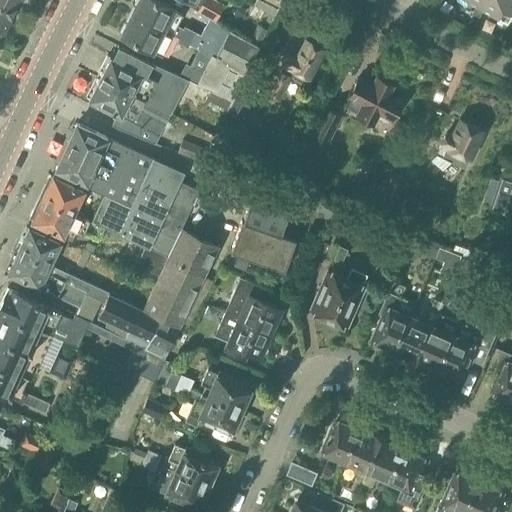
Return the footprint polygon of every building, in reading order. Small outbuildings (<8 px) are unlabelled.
[(0,0),(0,4),(15,11),(20,0),(0,0)] [(189,44),(198,49),(199,48),(246,73),(249,68),(248,67),(258,46),(260,47),(260,46),(259,45),(249,40),(249,41),(214,21),(215,20),(209,17),(201,34),(184,26),(183,28),(177,25),(182,14),(173,9),(173,8),(156,0),(137,0),(130,13),(172,34),(179,38),(176,42),(187,47),(189,44)] [(193,0),(193,2),(200,5),(197,10),(209,17),(215,20),(224,3),(218,0),(193,0)] [(275,15),(282,0),(255,0),(253,4),(275,15)] [(511,0),(472,0),(478,3),(473,12),(480,16),(485,7),(508,21),(511,14),(511,0)] [(0,26),(6,29),(15,11),(0,4),(0,26)] [(161,55),(172,34),(130,13),(120,34),(161,55)] [(257,25),(249,40),(259,45),(267,30),(257,25)] [(284,89),(291,76),(292,77),(293,79),(302,84),(306,82),(309,78),(324,49),(305,40),(297,55),(289,51),(279,70),(277,69),(272,80),(264,76),(258,88),(277,98),(282,88),(284,89)] [(110,54),(98,77),(170,114),(187,80),(179,76),(118,45),(113,56),(110,54)] [(179,76),(187,80),(196,84),(196,85),(232,101),(246,73),(199,48),(198,49),(190,65),(186,62),(179,76)] [(246,73),(232,101),(226,112),(243,119),(258,88),(264,76),(249,68),(246,73)] [(349,96),(350,97),(346,106),(356,111),(354,115),(373,124),(378,112),(393,119),(402,100),(388,94),(393,85),(376,76),(372,85),(358,78),(349,96)] [(155,142),(170,114),(98,77),(88,98),(117,113),(111,123),(155,142)] [(226,112),(232,101),(196,85),(180,119),(195,126),(205,105),(203,104),(205,102),(212,105),(208,113),(216,116),(208,132),(214,136),(222,119),(221,119),(225,111),(226,112)] [(326,145),(342,114),(325,105),(308,136),(326,145)] [(441,171),(450,162),(465,169),(483,131),(459,120),(452,135),(446,133),(439,145),(440,146),(436,155),(430,160),(441,171)] [(92,221),(145,245),(168,255),(180,230),(181,227),(202,182),(183,173),(184,171),(153,157),(152,158),(76,122),(55,168),(86,183),(89,188),(104,195),(92,221)] [(177,152),(202,162),(206,149),(182,140),(177,152)] [(393,173),(386,186),(375,209),(388,215),(393,206),(395,207),(408,180),(393,173)] [(73,212),(84,190),(52,175),(41,198),(89,221),(89,220),(73,212)] [(511,178),(500,175),(499,180),(491,177),(483,202),(489,204),(488,210),(505,216),(511,194),(511,178)] [(375,209),(386,186),(374,179),(360,205),(373,212),(375,209)] [(280,234),(290,208),(251,195),(242,220),(241,219),(230,251),(284,270),(295,239),(280,234)] [(82,235),(89,221),(41,198),(32,218),(71,240),(75,231),(82,235)] [(315,216),(339,224),(348,227),(352,215),(320,204),(315,216)] [(18,248),(49,263),(60,241),(28,226),(18,248)] [(50,305),(9,287),(7,291),(6,290),(0,303),(0,309),(43,329),(48,332),(52,334),(78,346),(86,327),(134,350),(123,366),(135,371),(135,372),(154,380),(164,359),(179,327),(189,331),(213,280),(204,276),(218,244),(181,227),(180,230),(168,255),(166,259),(158,274),(142,308),(161,318),(147,349),(74,314),(72,318),(61,313),(62,311),(50,306),(50,305)] [(388,231),(381,249),(397,255),(404,238),(388,231)] [(422,240),(410,235),(402,253),(414,258),(422,240)] [(456,244),(454,251),(456,252),(462,254),(464,255),(469,257),(471,249),(456,244)] [(166,259),(168,255),(145,245),(141,255),(152,260),(148,269),(158,274),(166,259)] [(348,249),(339,246),(332,261),(335,262),(336,260),(342,263),(348,249)] [(445,260),(458,265),(462,254),(456,252),(454,251),(441,247),(441,248),(437,257),(445,260)] [(78,306),(74,314),(147,349),(161,318),(142,308),(49,263),(18,248),(8,271),(78,306)] [(464,255),(456,274),(463,277),(472,258),(469,257),(464,255)] [(346,326),(368,275),(352,268),(347,279),(329,271),(312,311),(316,313),(315,316),(341,327),(342,324),(346,326)] [(270,331),(280,307),(257,297),(262,286),(240,276),(225,311),(241,318),(270,331)] [(397,348),(410,317),(417,303),(402,296),(406,286),(398,282),(394,292),(389,290),(379,313),(384,315),(375,336),(385,341),(385,342),(397,348)] [(410,317),(397,348),(419,358),(433,327),(439,312),(444,303),(435,299),(425,323),(410,317)] [(43,329),(0,309),(0,363),(28,376),(34,364),(48,332),(43,329)] [(260,356),(270,331),(241,318),(225,311),(214,336),(228,342),(224,351),(243,359),(246,350),(260,356)] [(433,327),(419,358),(441,368),(460,324),(461,322),(447,315),(439,312),(433,327)] [(477,332),(460,324),(441,368),(453,373),(454,371),(464,375),(472,357),(482,361),(498,324),(483,317),(477,332)] [(502,371),(494,390),(504,394),(503,397),(511,400),(511,354),(498,349),(491,367),(502,371)] [(65,377),(73,359),(55,351),(47,369),(49,370),(65,377)] [(175,363),(164,359),(154,380),(154,381),(165,386),(169,377),(170,374),(175,363)] [(28,376),(0,363),(0,392),(9,396),(45,412),(49,403),(22,390),(28,376)] [(110,378),(128,386),(135,371),(123,366),(117,363),(110,378)] [(203,392),(241,409),(250,386),(218,372),(217,373),(208,369),(201,384),(205,385),(203,392)] [(179,378),(170,374),(169,377),(178,381),(191,387),(194,380),(181,374),(179,378)] [(191,387),(178,381),(169,377),(165,386),(187,395),(191,387)] [(231,432),(241,409),(203,392),(199,400),(194,398),(185,420),(196,425),(199,419),(231,432)] [(164,404),(147,397),(141,411),(158,418),(164,404)] [(338,418),(324,449),(347,460),(362,426),(349,420),(348,423),(338,418)] [(362,426),(347,460),(369,469),(384,435),(375,431),(375,432),(362,426)] [(53,457),(64,434),(65,433),(51,429),(41,452),(53,457)] [(35,451),(40,439),(25,431),(19,443),(35,451)] [(0,438),(0,444),(9,449),(14,440),(2,435),(0,438)] [(364,480),(359,492),(367,495),(371,484),(373,485),(375,480),(378,474),(391,480),(406,445),(393,440),(393,439),(384,435),(369,469),(364,480)] [(175,470),(208,484),(212,476),(214,477),(219,466),(217,465),(218,462),(199,454),(200,452),(190,448),(189,450),(185,448),(184,449),(175,445),(169,458),(166,457),(163,465),(175,470)] [(406,445),(391,480),(406,486),(399,500),(415,508),(432,469),(425,466),(428,458),(418,453),(419,451),(406,445)] [(144,457),(158,463),(161,456),(147,450),(144,457)] [(158,463),(144,457),(141,465),(154,471),(158,463)] [(319,472),(293,460),(287,473),(313,484),(319,472)] [(204,495),(208,484),(175,470),(163,465),(159,474),(161,475),(156,488),(165,492),(165,494),(169,496),(168,498),(178,502),(179,500),(198,508),(199,506),(201,507),(206,496),(204,495)] [(11,466),(2,489),(13,495),(23,471),(11,466)] [(458,470),(445,501),(441,499),(434,511),(467,511),(482,478),(469,473),(468,475),(458,470)] [(356,477),(351,488),(359,492),(364,480),(356,477)] [(482,478),(467,511),(498,511),(499,511),(495,510),(504,491),(493,486),(494,484),(482,478)] [(109,511),(113,511),(124,490),(106,482),(104,484),(110,487),(101,508),(109,511)] [(0,493),(0,511),(6,511),(10,504),(11,500),(13,495),(2,489),(0,493)] [(62,511),(69,498),(71,493),(62,489),(51,511),(62,511)] [(320,493),(317,499),(334,506),(337,499),(318,491),(318,492),(320,493)] [(337,511),(300,496),(293,511),(337,511)] [(73,511),(77,502),(69,498),(62,511),(73,511)]
